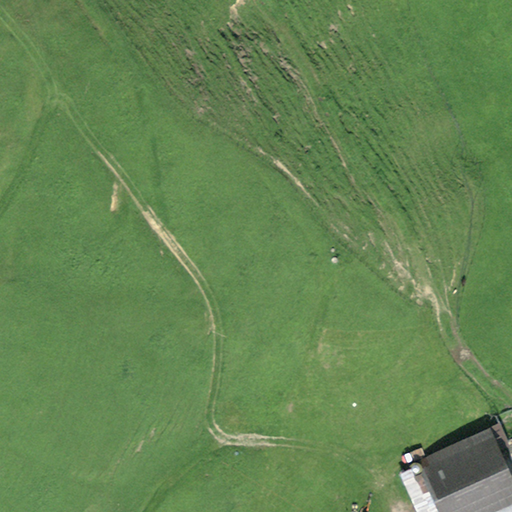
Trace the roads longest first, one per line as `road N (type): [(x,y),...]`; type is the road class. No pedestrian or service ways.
road 1 (track): [(224,442),(210,418),(219,348),(208,296),(0,10)]
road 2 (track): [(394,511),(376,478),(337,452),(247,439),(196,458),(145,511)]
road 3 (track): [(59,99),(0,213)]
